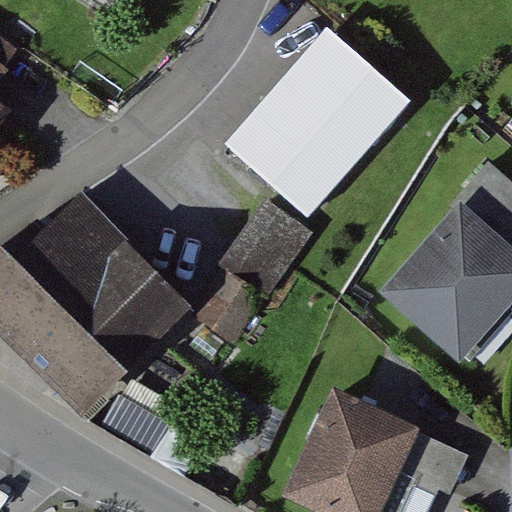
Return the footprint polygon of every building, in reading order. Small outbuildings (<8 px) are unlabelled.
[(91,0),(110,13),(120,0),(91,0)] [(235,156),(305,217),(396,115),(326,53),(235,156)] [(265,198),(223,265),(249,282),(219,328),(240,342),(313,229),(265,198)] [(379,295),(456,363),(511,299),(511,270),(450,216),(379,295)] [(0,255),(0,343),(81,419),(185,310),(113,242),(81,275),(28,226),(0,255)] [(324,405),(275,508),(282,511),(372,511),(405,444),(324,405)] [(410,470),(456,487),(469,450),(423,433),(410,470)]
